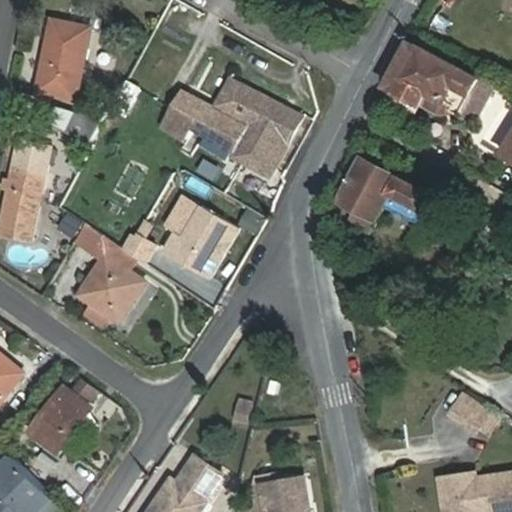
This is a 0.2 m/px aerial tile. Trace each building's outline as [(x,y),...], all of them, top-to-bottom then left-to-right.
[(40,91),(79,98),(93,27),(54,19),(40,91)] [(423,47),(412,41),(388,85),(398,90),(423,47)] [(498,89),(423,47),(398,90),(429,108),(437,94),(454,104),(462,109),(460,114),(478,124),(485,122),(500,96),(498,89)] [(217,108),(197,96),(195,98),(186,93),(167,126),(189,139),(196,127),(246,155),(245,157),(255,162),(253,165),(272,175),(305,115),(233,78),(217,108)] [(437,94),(429,108),(446,118),(454,104),(437,94)] [(59,107),(54,123),(94,141),(111,109),(92,106),(91,113),(83,115),(59,107)] [(22,139),(16,165),(48,172),(54,146),(22,139)] [(364,156),(341,198),(378,219),(393,192),(424,208),(433,192),(364,156)] [(2,234),(34,241),(48,172),(16,165),(2,234)] [(186,237),(205,206),(188,196),(169,227),(179,232),(186,237)] [(179,232),(167,251),(212,278),(242,228),(205,206),(186,237),(179,232)] [(61,226),(77,237),(85,223),(70,213),(61,226)] [(78,240),(90,248),(100,230),(88,222),(78,240)] [(133,270),(140,258),(126,248),(100,230),(90,248),(105,259),(82,294),(122,321),(149,281),(133,270)] [(135,235),(126,248),(140,258),(146,262),(158,243),(142,234),(139,237),(135,235)] [(0,405),(1,406),(27,372),(0,350),(0,405)] [(76,419),(82,423),(93,407),(67,387),(35,430),(62,450),(74,432),(69,429),(76,419)] [(492,408),(465,391),(454,408),(481,425),(492,408)] [(242,401),(238,416),(249,418),(252,404),(242,401)] [(0,413),(0,434),(2,436),(12,423),(0,413)] [(14,456),(0,470),(0,484),(27,511),(49,511),(46,508),(56,498),(14,456)] [(176,479),(155,511),(204,511),(215,495),(213,494),(222,480),(224,472),(200,456),(182,483),(176,479)] [(505,511),(511,511),(511,471),(476,478),(477,484),(468,485),(466,471),(441,475),(446,507),(453,506),(454,511),(505,511)] [(264,484),(268,511),(314,511),(308,477),(264,484)] [(27,511),(0,484),(0,511),(27,511)] [(56,498),(46,508),(49,511),(52,511),(62,503),(56,498)]
